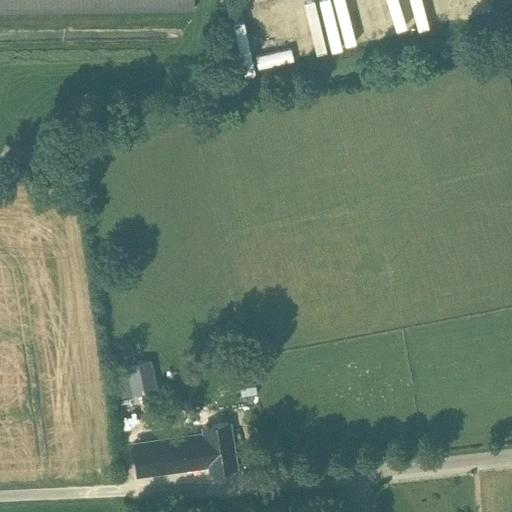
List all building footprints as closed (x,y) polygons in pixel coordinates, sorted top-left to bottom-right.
[(0,0),(0,11),(192,9),(191,0),(0,0)] [(332,0),(304,0),(316,54),(343,48),(332,0)] [(351,0),(358,46),(373,44),(372,35),(385,33),(379,0),(351,0)] [(252,19),(237,20),(241,76),(256,75),(252,19)] [(127,366),(133,393),(157,388),(150,360),(127,366)] [(134,443),(135,453),(138,473),(210,463),(211,470),(235,467),(228,423),(205,426),(206,433),(134,443)]
